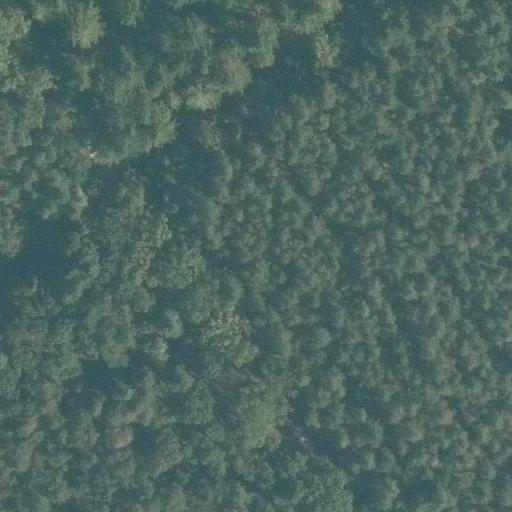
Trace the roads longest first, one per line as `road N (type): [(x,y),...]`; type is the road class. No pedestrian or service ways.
road 1 (track): [(384,511),(124,167)]
road 2 (track): [(340,0),(124,167)]
road 3 (track): [(124,167),(0,4)]
road 4 (track): [(124,167),(0,263)]
